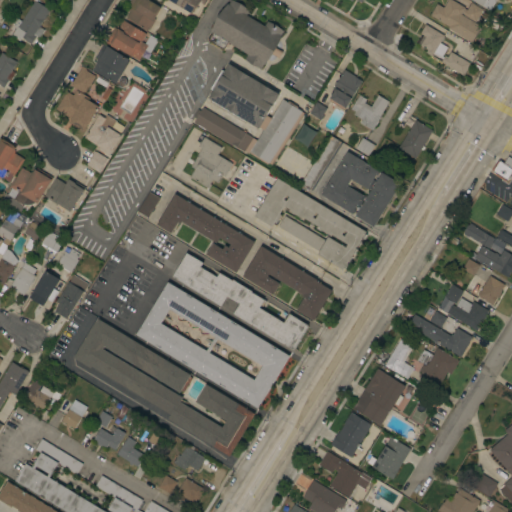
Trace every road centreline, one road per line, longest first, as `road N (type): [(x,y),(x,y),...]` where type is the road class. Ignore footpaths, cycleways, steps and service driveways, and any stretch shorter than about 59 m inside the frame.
road 1 (primary): [(256,511),(452,199)]
road 2 (tertiary): [(280,0),(476,114)]
road 3 (primary): [(413,208),(311,369)]
road 4 (residential): [(99,0),(29,113),(66,154)]
road 5 (residential): [(511,331),(417,482)]
